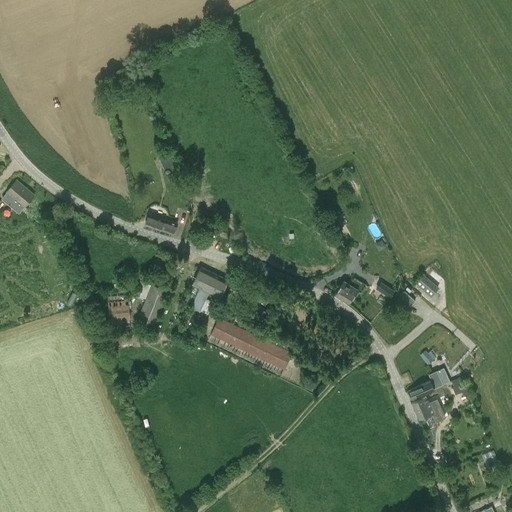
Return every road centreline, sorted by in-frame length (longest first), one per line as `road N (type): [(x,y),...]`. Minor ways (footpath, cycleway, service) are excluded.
road 1 (unclassified): [(451,511),(392,371),(336,303),(111,222),(40,178),(0,135)]
road 2 (track): [(376,346),(196,511)]
